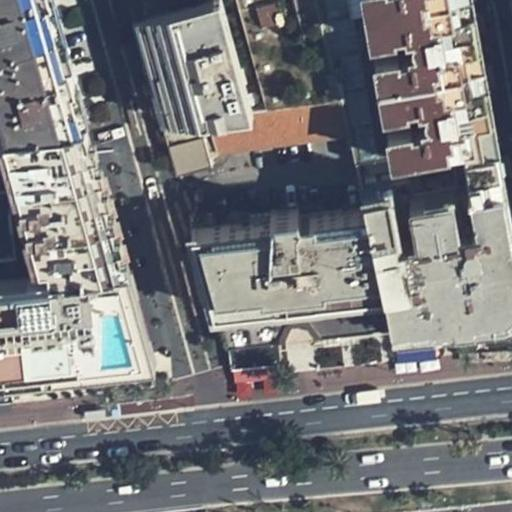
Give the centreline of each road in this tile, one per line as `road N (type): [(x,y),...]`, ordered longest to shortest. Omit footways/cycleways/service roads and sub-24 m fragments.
road 1 (primary): [(0,509),(511,459)]
road 2 (residential): [(215,427),(103,0)]
road 3 (primary): [(511,395),(215,427)]
road 4 (primary): [(215,427),(0,450)]
